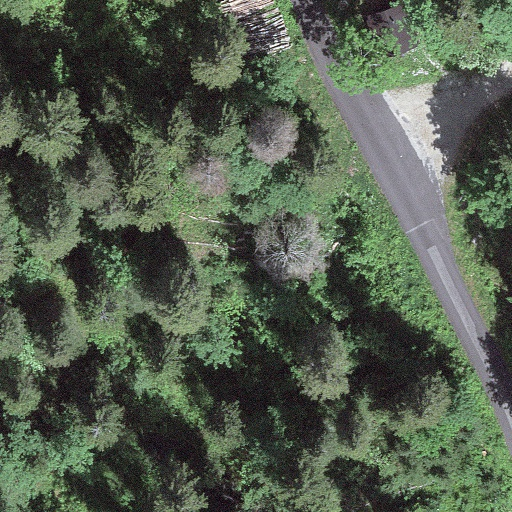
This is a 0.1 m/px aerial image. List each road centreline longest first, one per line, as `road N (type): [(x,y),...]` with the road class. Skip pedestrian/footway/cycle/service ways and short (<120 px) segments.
road 1 (track): [(511,419),(312,0)]
road 2 (track): [(377,139),(511,74)]
